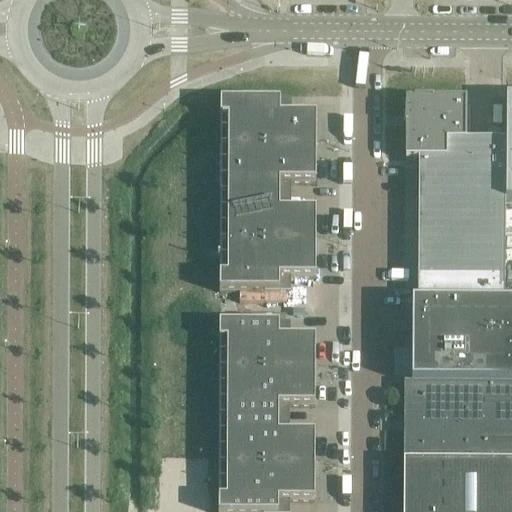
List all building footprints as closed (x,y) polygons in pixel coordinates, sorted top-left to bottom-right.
[(316,151),(316,118),(292,118),(292,102),(277,102),(277,104),(220,103),(220,151),(316,151)] [(504,306),(505,203),(506,143),(465,143),(465,103),(406,103),(405,161),(418,161),(418,305),(504,306)] [(316,185),(316,160),(316,151),(220,151),(220,199),(278,199),(278,185),(316,185)] [(316,247),(316,213),(278,213),(278,199),(220,199),(220,247),(316,247)] [(315,280),(316,255),(316,247),(220,247),(219,294),(276,294),(276,296),(291,296),(291,280),(315,280)] [(511,385),(511,305),(504,306),(418,305),(412,305),(411,384),(511,385)] [(315,375),(315,341),(291,341),(291,326),(276,325),(276,327),(219,327),(219,375),(315,375)] [(315,408),(315,383),(315,375),(219,375),(219,422),(277,422),(277,408),(315,408)] [(511,385),(411,384),(404,384),(403,465),(511,465),(511,385)] [(315,470),(315,436),(277,436),(277,422),(219,422),(219,470),(315,470)] [(511,511),(511,465),(403,465),(403,511),(511,511)] [(314,504),(315,470),(219,470),(218,511),(289,511),(290,504),(314,504)]
